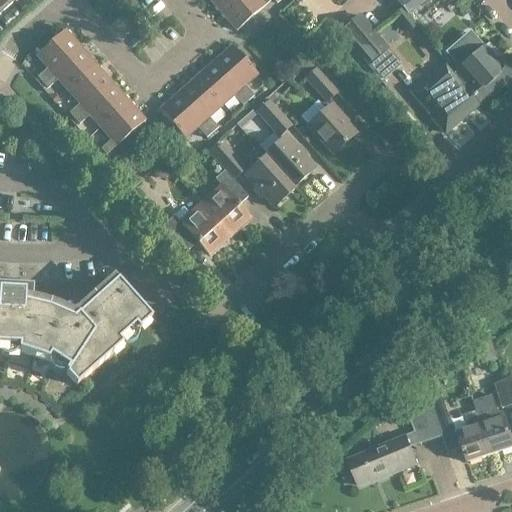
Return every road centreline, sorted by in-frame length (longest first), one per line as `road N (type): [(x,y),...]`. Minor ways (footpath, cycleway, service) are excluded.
road 1 (secondary): [(196,511),(429,306)]
road 2 (residential): [(70,0),(128,72),(145,76),(191,36),(188,13),(175,0)]
road 3 (residential): [(380,244),(511,123)]
road 4 (residential): [(250,284),(341,199)]
